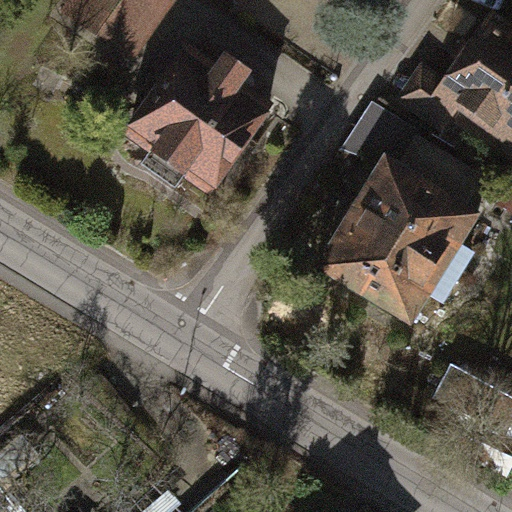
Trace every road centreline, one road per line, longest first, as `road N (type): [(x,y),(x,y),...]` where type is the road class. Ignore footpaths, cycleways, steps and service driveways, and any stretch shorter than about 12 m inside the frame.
road 1 (residential): [(188,338),(417,0)]
road 2 (residential): [(188,338),(471,511)]
road 3 (residential): [(0,224),(188,338)]
